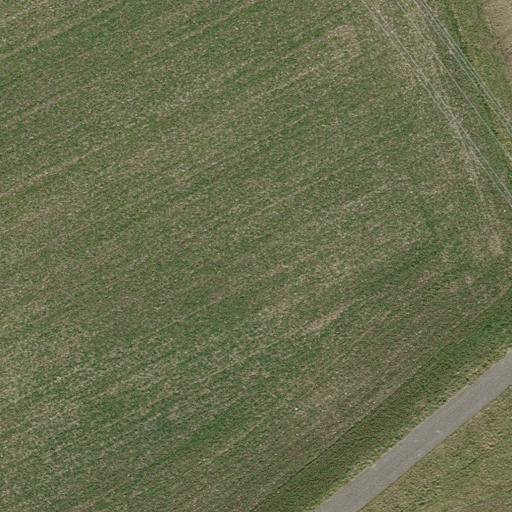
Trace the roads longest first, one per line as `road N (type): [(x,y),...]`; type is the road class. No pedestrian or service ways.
road 1 (track): [(348,511),(511,377)]
road 2 (track): [(451,0),(511,177)]
